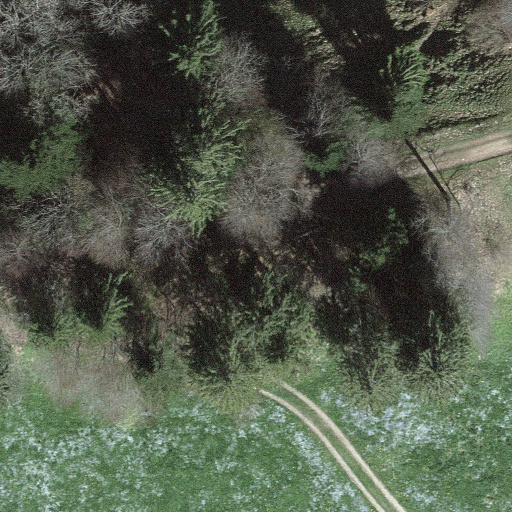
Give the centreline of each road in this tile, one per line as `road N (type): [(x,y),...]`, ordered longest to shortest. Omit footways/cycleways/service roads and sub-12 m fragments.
road 1 (track): [(0,250),(238,205),(511,138)]
road 2 (track): [(394,511),(260,375),(218,357),(0,304)]
